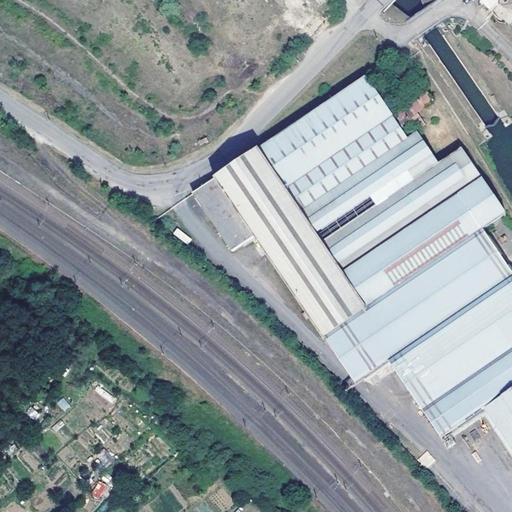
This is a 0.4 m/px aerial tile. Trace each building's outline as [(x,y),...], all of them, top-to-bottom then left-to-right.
[(511,271),(483,229),(507,213),(462,147),(439,163),(417,130),(408,136),(403,128),(398,122),(395,116),(367,75),(214,179),(356,383),(388,361),(441,439),(484,409),(511,389),(511,271)] [(416,111),(431,101),(429,98),(433,95),(429,91),(426,92),(424,89),(393,111),(396,116),(395,116),(398,122),(416,111)] [(398,122),(403,128),(419,118),(416,111),(398,122)] [(213,181),(192,196),(231,250),(252,235),(213,181)] [(177,228),(173,233),(187,244),(191,239),(177,228)] [(99,386),(95,391),(111,404),(115,399),(99,386)] [(511,389),(484,409),(511,451),(511,389)] [(64,412),(70,406),(63,397),(56,403),(64,412)] [(30,408),(26,414),(35,420),(39,414),(30,408)] [(107,452),(98,457),(104,467),(113,462),(107,452)] [(424,465),(433,460),(429,452),(419,457),(424,465)] [(92,497),(101,500),(106,484),(96,481),(92,497)]
